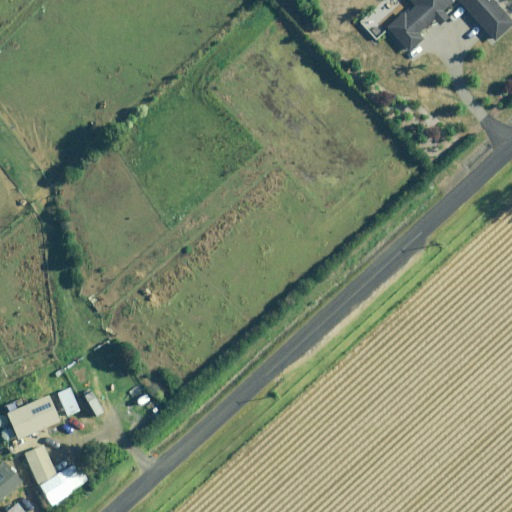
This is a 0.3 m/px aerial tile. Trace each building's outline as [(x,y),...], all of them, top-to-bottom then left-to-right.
[(384,24),(407,5),(402,0),(384,0),(358,22),(375,41),(388,30),(384,24)] [(431,32),(442,24),(440,21),(448,15),(443,9),(454,0),(489,42),(511,24),(492,0),(406,0),(415,10),(408,15),(405,12),(387,26),(406,50),(422,38),(418,32),(426,26),(431,32)] [(60,421),(49,396),(7,414),(18,440),(60,421)] [(33,472),(38,484),(40,483),(40,484),(40,485),(39,486),(39,487),(39,488),(39,490),(40,491),(40,492),(41,493),(42,493),(43,494),(44,494),(45,495),(47,495),(48,494),(49,494),(50,493),(51,493),(52,492),(52,491),(53,489),(53,488),(53,487),(53,486),(52,485),(52,484),(50,482),(49,481),(48,481),(46,481),(46,480),(56,475),(43,446),(25,454),(28,462),(21,465),(26,476),(33,472)] [(0,501),(24,481),(10,464),(0,472),(0,501)] [(25,511),(19,503),(7,511),(25,511)]
